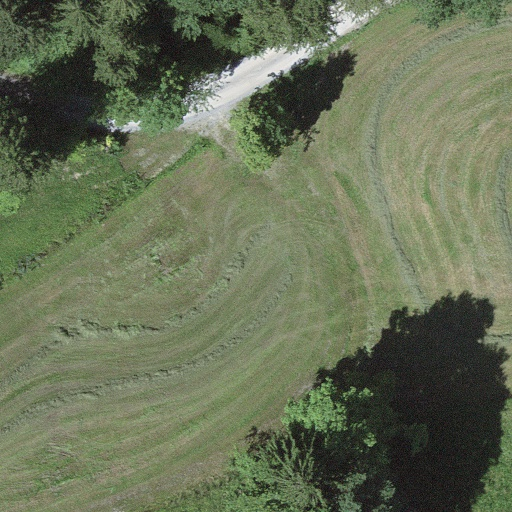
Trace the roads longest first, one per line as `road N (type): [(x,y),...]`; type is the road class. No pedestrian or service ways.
road 1 (track): [(0,496),(257,408),(310,352),(351,276),(354,207),(323,142),(192,111)]
road 2 (track): [(362,0),(192,111),(0,86)]
